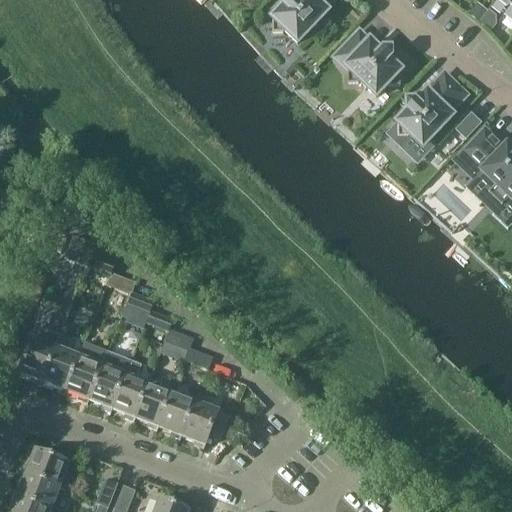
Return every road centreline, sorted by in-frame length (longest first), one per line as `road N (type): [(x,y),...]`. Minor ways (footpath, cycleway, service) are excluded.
road 1 (residential): [(0,457),(18,409),(277,511)]
road 2 (residential): [(511,102),(380,0)]
